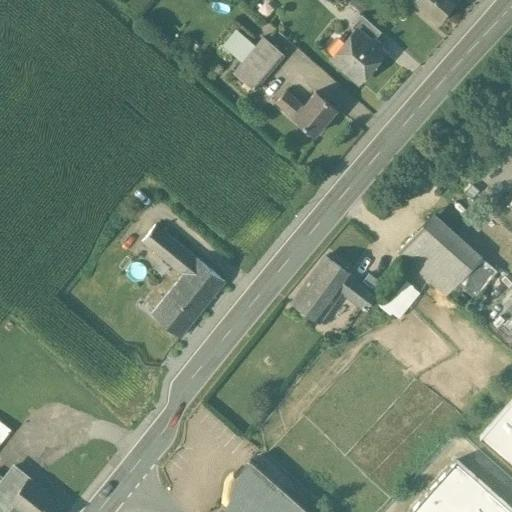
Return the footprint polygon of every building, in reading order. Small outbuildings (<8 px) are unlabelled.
[(148,0),(145,0),(123,26),(137,38),(161,11),(148,0)] [(441,0),(430,0),(429,1),(427,0),(402,0),(418,14),(413,20),(436,41),(459,16),(441,0)] [(382,47),(363,31),(352,43),(356,47),(358,45),(373,58),(382,47)] [(356,47),(333,74),(360,98),(385,69),(373,58),(358,45),(356,47)] [(264,52),(235,87),(256,104),(285,69),(264,52)] [(278,80),(292,91),(307,73),(294,62),(278,80)] [(337,122),(317,103),(304,118),(287,103),(277,115),(314,148),(337,122)] [(196,276),(154,242),(142,257),(184,291),(196,276)] [(462,294),(414,252),(399,269),(446,312),(462,294)] [(352,292),(326,273),(294,316),(321,335),(342,306),(352,292)] [(226,298),(197,275),(196,276),(184,291),(213,314),(226,298)] [(213,314),(184,291),(168,310),(197,333),(213,314)] [(352,292),(342,306),(365,323),(375,308),(352,292)] [(415,298),(402,313),(412,322),(425,307),(415,298)] [(197,333),(168,310),(152,330),(181,353),(197,333)] [(511,418),(481,454),(511,480),(511,418)] [(59,511),(64,506),(15,467),(3,481),(0,484),(0,507),(5,511),(12,503),(23,511),(59,511)] [(290,511),(250,477),(219,511),(290,511)] [(498,511),(458,477),(426,511),(498,511)]
